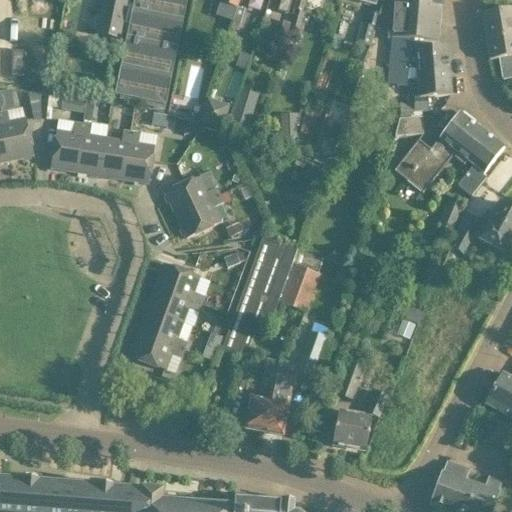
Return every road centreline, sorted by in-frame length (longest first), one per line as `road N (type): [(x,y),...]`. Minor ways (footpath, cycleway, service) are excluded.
road 1 (residential): [(68,432),(129,262),(126,236),(114,213),(95,204),(0,200)]
road 2 (residential): [(398,508),(68,432)]
road 3 (residential): [(398,508),(511,298)]
road 4 (residential): [(511,129),(475,74),(461,0)]
